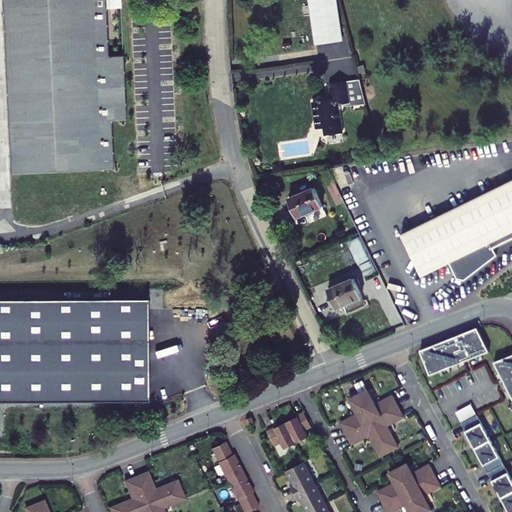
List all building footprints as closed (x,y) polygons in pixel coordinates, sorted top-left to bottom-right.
[(1,0),(10,173),(54,171),(114,168),(111,120),(126,119),(123,55),(108,56),(105,0),(1,0)] [(343,40),(338,0),(310,0),(314,43),(343,40)] [(326,136),(342,133),(340,112),(342,107),(338,106),(338,105),(350,103),(347,81),(329,84),(332,101),(327,102),(319,99),(319,101),(314,102),(317,129),(325,128),(326,136)] [(450,262),(457,278),(465,279),(497,255),(494,248),(511,239),(511,179),(401,234),(422,276),(450,262)] [(315,188),(289,199),(297,218),(305,215),(323,207),(315,188)] [(323,207),(305,215),(309,224),(327,216),(323,207)] [(337,308),(363,297),(355,278),(329,290),(337,308)] [(148,296),(0,297),(0,398),(149,396),(148,296)] [(363,297),(337,308),(340,316),(366,304),(363,297)] [(478,328),(420,351),(430,375),(489,352),(478,328)] [(511,355),(494,362),(500,373),(503,379),(504,382),(508,389),(511,397),(511,355)] [(398,406),(392,396),(376,405),(368,390),(359,395),(372,420),(398,406)] [(372,420),(359,395),(350,399),(358,414),(341,423),(347,434),(372,420)] [(404,417),(398,406),(372,420),(389,452),(398,447),(387,426),(404,417)] [(312,427),(304,412),(297,416),(297,417),(286,423),(297,443),(309,437),(305,431),(312,427)] [(511,511),(511,480),(477,415),(461,424),(508,511),(511,511)] [(246,420),(248,427),(255,425),(252,418),(246,420)] [(389,452),(372,420),(347,434),(352,444),(369,436),(380,457),(389,452)] [(285,450),(297,443),(286,423),(275,429),(274,427),(267,431),(275,447),(281,443),(285,450)] [(224,472),(229,481),(244,473),(234,454),(233,454),(226,441),(212,448),(220,464),(224,472)] [(294,494),(315,483),(304,462),(287,471),(294,485),(291,486),(294,494)] [(219,475),(224,472),(220,464),(215,466),(219,475)] [(429,465),(412,474),(407,464),(398,469),(409,489),(435,476),(429,465)] [(409,489),(398,469),(389,473),(395,483),(378,492),(383,503),(409,489)] [(177,480),(155,489),(148,471),(137,476),(148,503),(181,489),(177,480)] [(244,473),(229,481),(240,504),(244,511),(246,511),(257,507),(259,506),(252,492),(254,492),(244,473)] [(125,511),(148,503),(137,476),(126,481),(133,498),(110,507),(112,511),(125,511)] [(435,476),(409,489),(421,511),(427,511),(432,510),(424,495),(441,486),(435,476)] [(307,511),(308,511),(325,503),(315,483),(294,494),(298,501),(301,499),(307,511)] [(181,489),(148,503),(151,511),(164,511),(163,508),(185,498),(181,489)] [(421,511),(409,489),(383,503),(388,511),(392,511),(406,505),(409,511),(421,511)] [(49,511),(44,500),(35,504),(38,511),(49,511)] [(151,511),(148,503),(125,511),(151,511)] [(329,511),(325,503),(308,511),(329,511)]
